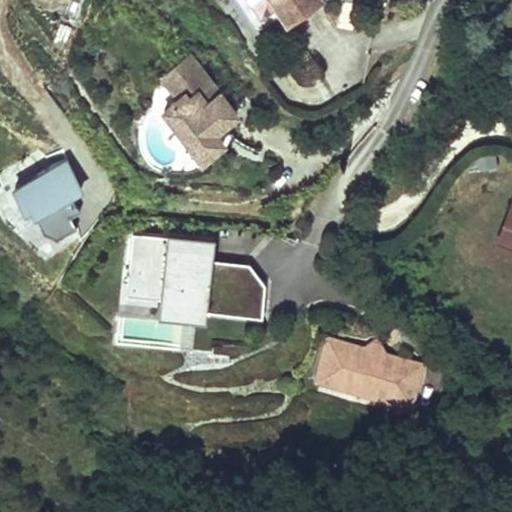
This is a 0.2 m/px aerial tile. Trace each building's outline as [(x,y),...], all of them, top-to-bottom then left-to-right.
[(272,0),(289,23),(322,0),(272,0)] [(176,150),(192,170),(229,139),(222,131),(243,113),(190,50),(158,77),(175,97),(160,109),(187,141),(176,150)] [(84,222),(71,196),(85,189),(68,156),(17,182),(47,240),(84,222)] [(511,208),(509,208),(497,238),(511,243),(511,208)] [(122,308),(211,313),(215,237),(126,232),(122,308)] [(213,313),(264,315),(267,266),(216,263),(213,313)] [(359,387),(365,384),(408,396),(417,362),(384,353),(376,340),(363,347),(330,338),(320,372),(343,379),(347,384),(359,387)]
